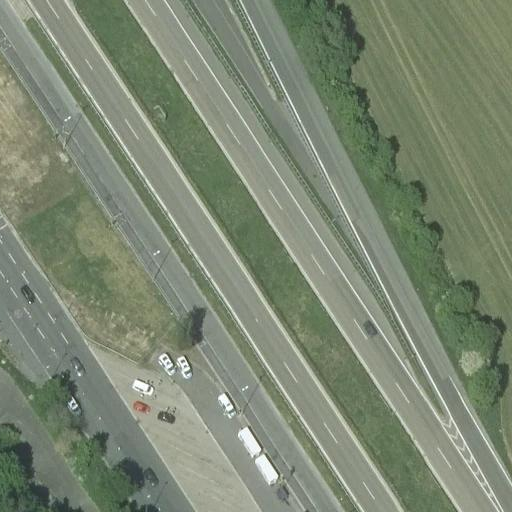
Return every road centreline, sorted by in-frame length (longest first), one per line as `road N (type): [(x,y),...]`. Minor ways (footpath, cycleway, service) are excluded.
road 1 (motorway): [(44,0),(382,511)]
road 2 (motorway): [(478,511),(141,0)]
road 3 (motorway): [(0,10),(329,511)]
road 4 (motorway): [(497,511),(454,410),(245,0)]
road 5 (motorway): [(0,255),(162,511)]
